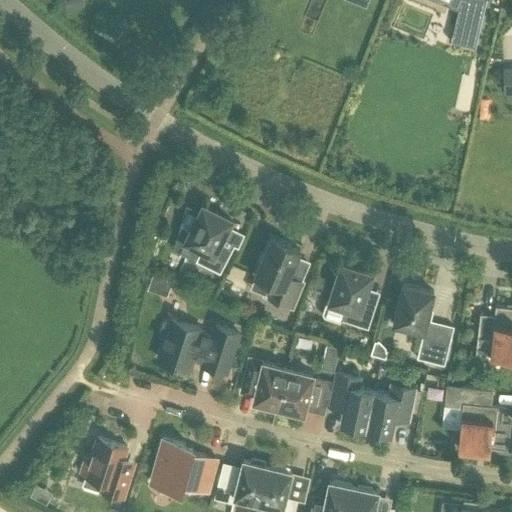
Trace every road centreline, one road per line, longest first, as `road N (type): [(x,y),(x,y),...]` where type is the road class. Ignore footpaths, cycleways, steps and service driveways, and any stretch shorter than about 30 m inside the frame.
road 1 (residential): [(511,256),(332,208),(257,174),(157,122),(0,0)]
road 2 (residential): [(511,480),(352,454),(126,396)]
